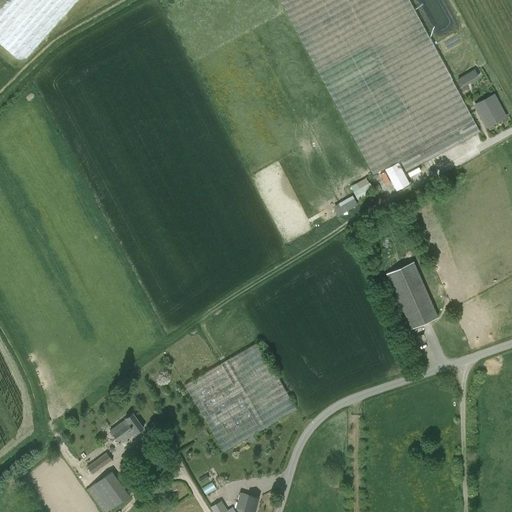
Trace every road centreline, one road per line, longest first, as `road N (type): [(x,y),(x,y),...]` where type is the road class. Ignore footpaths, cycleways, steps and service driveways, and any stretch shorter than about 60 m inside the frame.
road 1 (unclassified): [(276,511),(303,440),(347,400),(511,348)]
road 2 (track): [(388,203),(198,321),(220,357)]
road 3 (unclassified): [(511,131),(388,203)]
